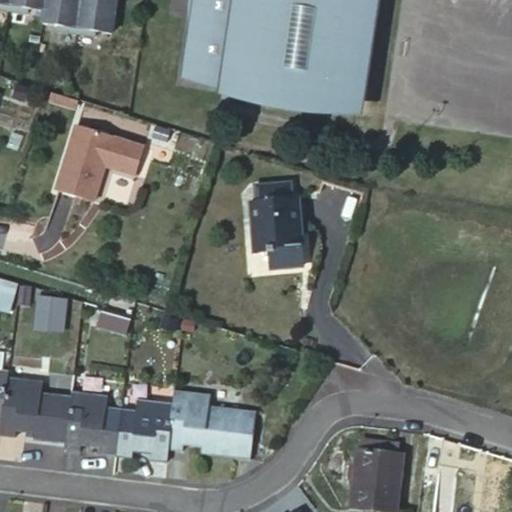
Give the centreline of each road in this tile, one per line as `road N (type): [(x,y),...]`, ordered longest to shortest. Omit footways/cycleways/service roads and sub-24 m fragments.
road 1 (unclassified): [(197,507),(245,499),(278,474),(314,421),(340,405),(395,402),(511,436)]
road 2 (unclassified): [(0,479),(197,507)]
